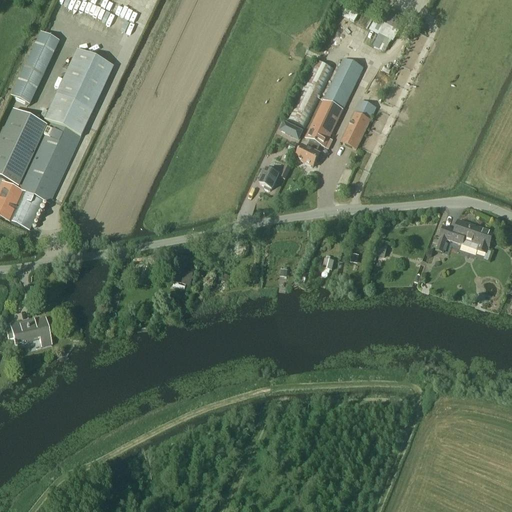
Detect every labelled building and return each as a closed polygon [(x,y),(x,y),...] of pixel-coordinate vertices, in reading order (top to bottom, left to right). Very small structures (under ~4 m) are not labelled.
[(393,43),(404,22),(395,17),(390,14),(391,12),(386,10),(379,23),(375,21),(369,32),(378,37),(372,48),(383,53),(383,52),(385,53),(391,42),(393,43)] [(40,35),(10,98),(29,107),(58,43),(40,35)] [(76,51),(43,122),(80,139),(112,68),(76,51)] [(319,148),(327,152),(332,142),(329,140),(363,69),(343,60),(305,141),(309,143),(306,149),(301,147),(295,160),(313,169),(319,156),(316,154),(319,148)] [(304,130),(332,71),(314,62),(286,121),(304,130)] [(376,109),(360,102),(340,144),(356,152),(376,109)] [(13,111),(0,138),(0,180),(18,189),(34,155),(34,156),(18,191),(2,184),(0,187),(0,218),(28,232),(42,202),(49,205),(78,142),(47,128),(35,154),(35,153),(47,127),(13,111)] [(284,134),(298,141),(302,132),(288,125),(284,134)] [(281,177),(280,179),(285,181),(291,168),(285,165),(280,177),(281,177)] [(268,172),(266,171),(259,186),(271,192),(278,177),(275,175),(277,172),(269,168),(268,172)] [(443,229),(435,252),(443,255),(443,253),(446,242),(462,247),(464,243),(477,248),(476,253),(486,256),(493,234),(458,223),(455,232),(443,229)] [(377,255),(385,257),(387,249),(379,247),(377,255)] [(333,263),(325,261),(322,269),(331,272),(333,263)] [(184,272),(181,285),(190,287),(193,274),(184,272)] [(224,276),(221,282),(227,285),(229,278),(224,276)] [(9,326),(14,347),(39,341),(41,350),(51,347),(44,320),(21,326),(20,323),(9,326)]
